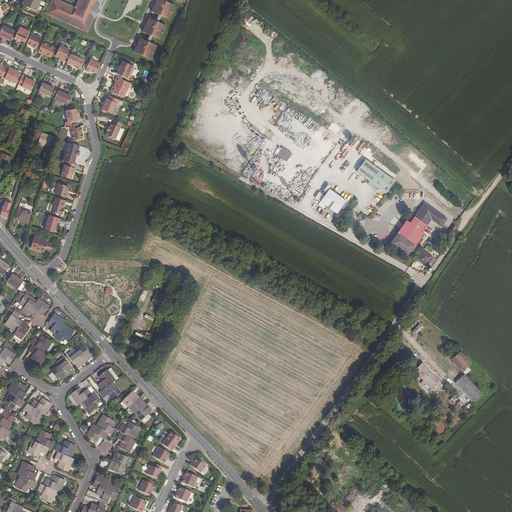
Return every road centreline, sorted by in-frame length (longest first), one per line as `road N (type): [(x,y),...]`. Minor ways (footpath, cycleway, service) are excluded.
road 1 (residential): [(469,215),(261,507)]
road 2 (residential): [(40,277),(63,255),(97,152),(84,86),(0,47)]
road 3 (residential): [(61,397),(93,461),(74,511)]
road 4 (tertiary): [(200,440),(113,352)]
